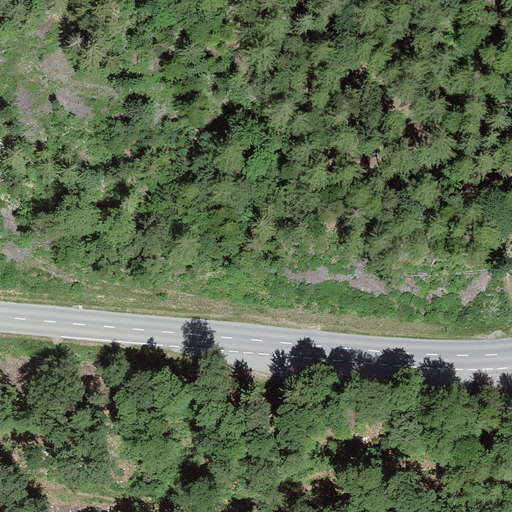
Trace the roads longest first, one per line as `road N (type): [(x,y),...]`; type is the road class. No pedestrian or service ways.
road 1 (track): [(511,444),(321,479),(226,509),(173,510),(0,483)]
road 2 (secondary): [(370,350),(0,318)]
road 3 (unclassified): [(511,389),(370,350)]
road 4 (secondary): [(511,353),(370,350)]
